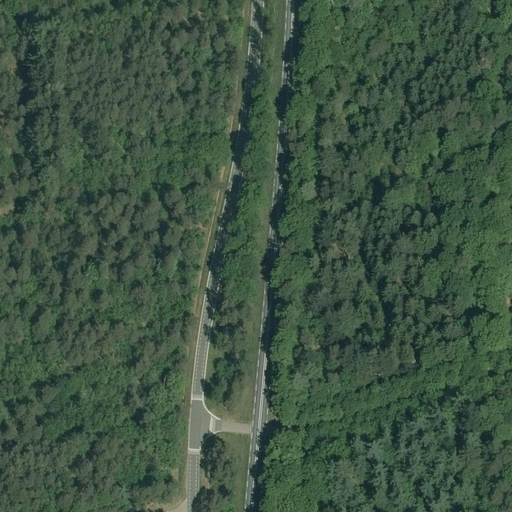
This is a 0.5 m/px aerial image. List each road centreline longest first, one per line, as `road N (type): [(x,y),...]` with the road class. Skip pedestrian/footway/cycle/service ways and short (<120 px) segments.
road 1 (primary): [(259,430),(293,136),(299,0)]
road 2 (tertiary): [(194,422),(248,111),(257,0)]
road 3 (track): [(511,80),(470,243),(470,306),(511,433)]
road 4 (unclassified): [(259,430),(310,432),(491,382)]
